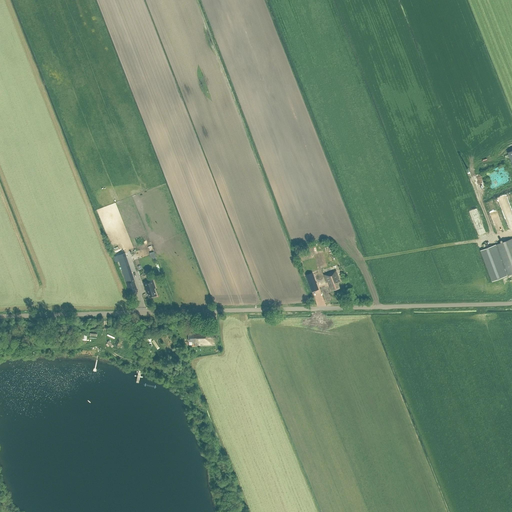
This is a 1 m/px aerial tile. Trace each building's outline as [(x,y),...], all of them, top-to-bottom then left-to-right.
[(492,281),(511,273),(511,238),(481,250),(492,281)] [(119,260),(126,282),(132,280),(125,258),(119,260)] [(340,282),(336,270),(324,275),(327,282),(328,282),(331,290),(339,288),(338,283),(340,282)] [(306,277),(312,292),(319,289),(313,275),(306,277)] [(134,279),(132,280),(126,282),(130,294),(138,292),(134,279)] [(156,295),(154,288),(155,288),(152,279),(143,282),(147,293),(148,293),(149,297),(156,295)] [(212,344),(211,330),(198,331),(198,333),(195,334),(188,334),(189,342),(192,341),(192,342),(195,342),(195,344),(199,345),(212,344)]
